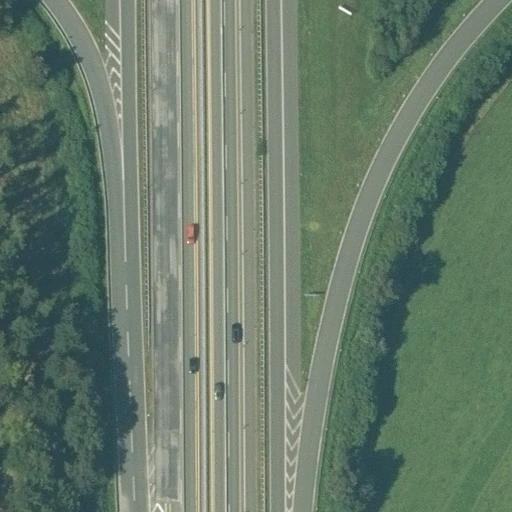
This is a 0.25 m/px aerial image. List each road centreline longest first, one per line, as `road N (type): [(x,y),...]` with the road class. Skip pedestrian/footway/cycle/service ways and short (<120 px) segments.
road 1 (motorway): [(301,511),(329,316),(357,221),(430,79),(496,0)]
road 2 (motorway): [(227,511),(222,0)]
road 3 (motorway): [(174,0),(175,511)]
road 4 (motorway): [(274,511),(274,0)]
road 5 (motorway): [(51,0),(78,39),(100,101),(114,186),(133,465)]
road 6 (motorway): [(124,0),(133,465)]
